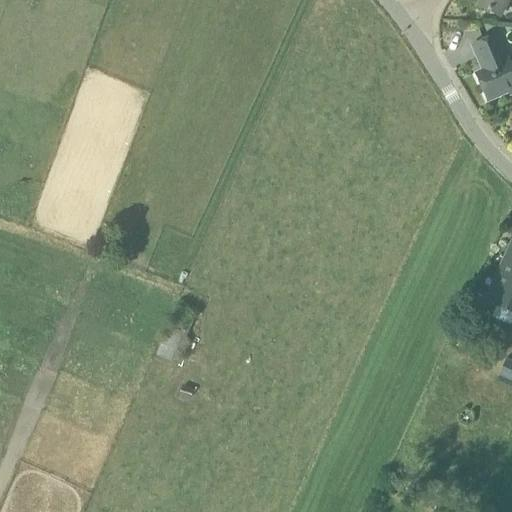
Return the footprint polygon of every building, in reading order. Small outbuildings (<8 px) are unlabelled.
[(479,0),(477,6),(499,17),(507,0),(479,0)] [(494,37),(472,47),(479,65),(481,65),(484,71),(475,75),(487,102),(508,93),(509,96),(511,94),(511,72),(507,61),(505,62),(500,52),(500,51),(494,37)] [(495,274),(498,275),(486,302),(511,314),(511,246),(505,261),(502,259),(495,274)] [(481,345),(490,326),(469,316),(460,334),(481,345)] [(154,358),(169,364),(176,349),(181,335),(166,329),(154,358)] [(511,363),(505,360),(497,376),(511,382),(511,363)]
